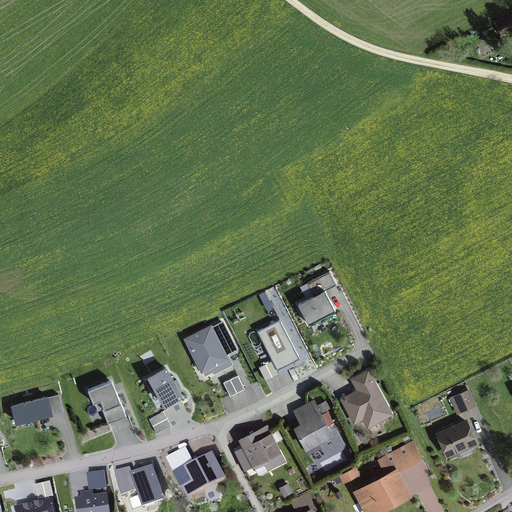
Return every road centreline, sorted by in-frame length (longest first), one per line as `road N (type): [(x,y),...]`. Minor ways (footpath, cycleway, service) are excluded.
road 1 (track): [(286,0),(370,50),(511,82)]
road 2 (residential): [(216,427),(0,480)]
road 3 (residential): [(363,353),(216,427)]
